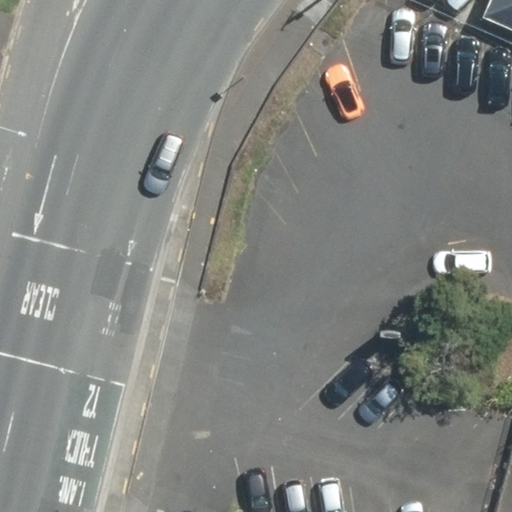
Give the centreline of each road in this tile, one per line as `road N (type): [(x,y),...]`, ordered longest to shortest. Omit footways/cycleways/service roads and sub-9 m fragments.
road 1 (primary): [(75,214),(8,511)]
road 2 (primary): [(182,0),(75,214)]
road 3 (primary): [(75,214),(86,0)]
